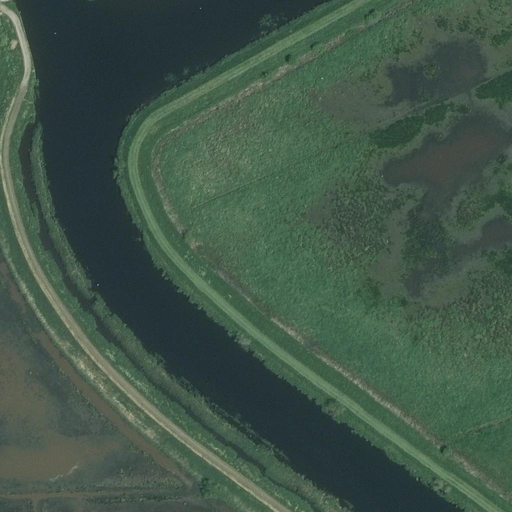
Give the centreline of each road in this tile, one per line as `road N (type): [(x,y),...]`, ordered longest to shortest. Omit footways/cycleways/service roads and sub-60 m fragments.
road 1 (track): [(366,0),(148,120),(133,146),(132,180),(156,236),(242,328),(498,511)]
road 2 (track): [(0,8),(15,20),(26,60),(4,153),(10,203),(37,272),(123,386),(280,511)]
